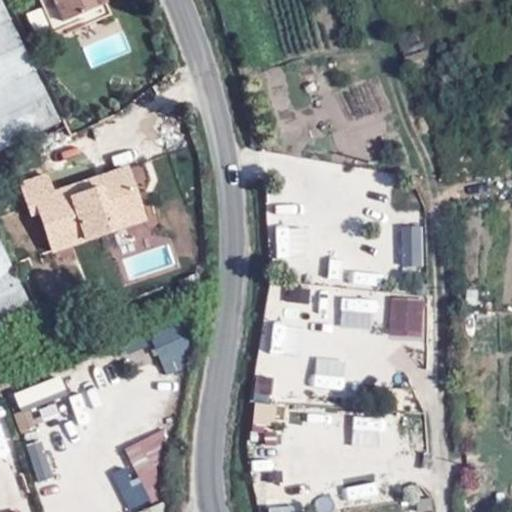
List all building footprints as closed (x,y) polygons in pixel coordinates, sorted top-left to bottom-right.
[(38,0),(54,32),(83,19),(86,25),(112,15),(106,0),(38,0)] [(0,156),(54,130),(0,9),(0,317),(28,304),(0,249),(0,156)] [(125,134),(108,145),(120,164),(138,153),(125,134)] [(47,169),(15,180),(27,215),(36,215),(48,252),(150,219),(132,163),(53,189),(47,169)] [(426,266),(426,224),(405,224),(405,266),(426,266)] [(291,284),(290,299),(310,302),(312,287),(291,284)] [(393,296),(393,334),(426,334),(426,296),(393,296)] [(265,345),(298,353),(305,323),(272,315),(265,345)] [(175,317),(144,332),(160,363),(190,348),(175,317)] [(255,401),(252,421),(273,424),(275,403),(255,401)] [(3,420),(0,420),(0,452),(10,450),(3,420)] [(161,497),(169,426),(124,448),(150,502),(161,497)] [(26,443),(38,480),(57,474),(44,437),(26,443)] [(288,457),(276,458),(279,490),(291,489),(288,457)] [(117,464),(104,471),(125,511),(128,511),(139,506),(117,464)]
